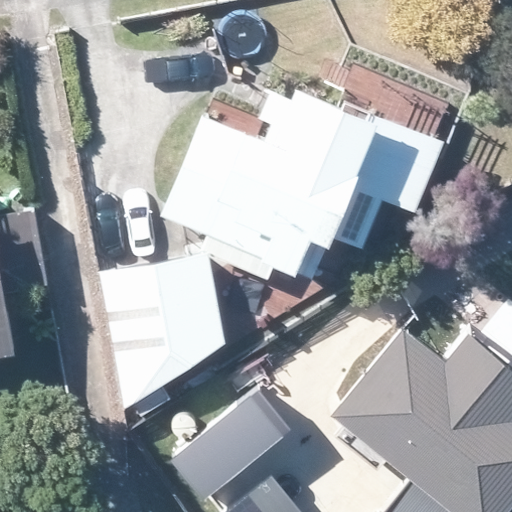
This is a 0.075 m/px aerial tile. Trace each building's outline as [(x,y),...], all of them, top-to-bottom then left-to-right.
[(451,122),(321,70),(306,63),(302,74),(297,85),(276,76),(266,103),(279,109),(277,115),(257,107),(252,117),(210,100),(168,205),(211,222),(268,245),(270,240),(319,260),(331,231),(316,225),(322,210),(346,221),(366,173),(400,186),(421,196),(438,153),(451,122)] [(0,339),(25,335),(13,270),(51,263),(39,201),(2,207),(0,197),(0,339)] [(165,372),(229,331),(215,241),(206,242),(114,255),(107,257),(128,395),(133,392),(165,372)] [(500,511),(511,497),(511,294),(510,294),(490,318),(478,308),(455,337),(414,304),(341,394),(422,459),(379,511),(500,511)] [(274,433),(238,386),(161,446),(197,493),(274,433)] [(275,511),(250,484),(240,493),(219,511),(275,511)]
